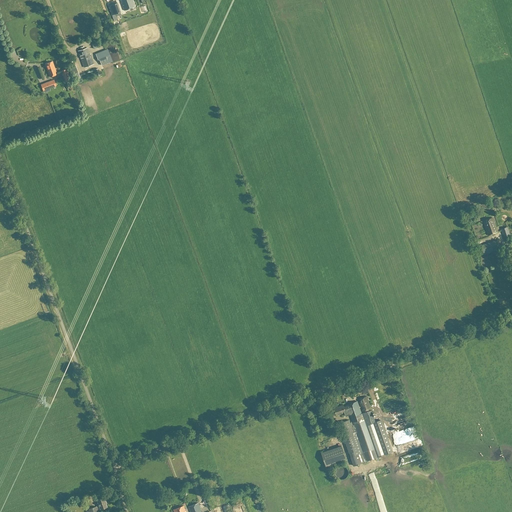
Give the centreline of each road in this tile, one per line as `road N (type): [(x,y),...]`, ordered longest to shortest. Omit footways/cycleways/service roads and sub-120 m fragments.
road 1 (unclassified): [(114,468),(511,317)]
road 2 (unclassified): [(114,468),(0,159)]
